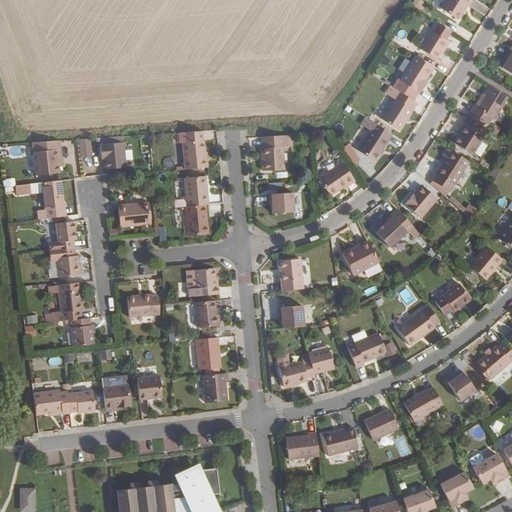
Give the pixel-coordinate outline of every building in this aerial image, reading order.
[(420,0),(412,0),(410,4),(417,8),(422,1),(420,0)] [(444,0),(440,8),(458,20),(470,0),(444,0)] [(440,52),(442,49),(443,50),(448,42),(430,30),(418,48),(436,59),(440,52)] [(506,59),(501,68),(511,74),(511,46),(505,58),(506,59)] [(399,80),(419,93),(425,84),(423,83),(426,79),(434,67),(415,55),(399,80)] [(381,119),(398,130),(416,103),(389,85),(386,89),(392,94),(391,96),(394,98),(381,119)] [(469,112),(485,123),(487,124),(491,118),(493,119),(507,97),(490,86),(484,94),(476,107),(474,106),(469,112)] [(474,106),(476,107),(484,94),(482,93),(474,106)] [(469,112),(467,116),(470,117),(483,126),(485,123),(469,112)] [(357,151),(374,161),(391,134),(365,117),(361,123),(370,130),(357,151)] [(465,125),(481,136),(486,128),(483,126),(470,117),(465,125)] [(453,143),(472,155),(483,137),(481,136),(465,125),(462,124),(457,132),(459,133),(453,143)] [(493,126),(490,131),(496,134),(499,130),(493,126)] [(182,142),(184,169),(207,167),(205,151),(204,151),(202,131),(178,132),(179,142),(182,142)] [(260,148),(262,171),(284,169),(282,147),(286,146),(285,135),(261,137),(262,148),(260,148)] [(103,159),(103,169),(126,167),(123,142),(122,142),(122,136),(100,138),(101,144),(99,144),(100,155),(102,154),(103,159)] [(78,139),(80,156),(92,156),(89,138),(78,139)] [(31,143),(35,175),(59,172),(58,165),(57,162),(61,161),(59,140),(31,143)] [(431,180),(449,192),(468,162),(447,148),(442,156),(445,158),(431,180)] [(329,196),(353,180),(342,162),(318,179),(329,196)] [(495,178),(500,169),(495,165),(490,174),(495,178)] [(184,178),(186,206),(206,204),(207,204),(205,176),(184,178)] [(37,210),(38,219),(61,217),(60,209),(64,208),(60,180),(15,186),(16,195),(42,192),(44,209),(37,210)] [(404,204),(421,218),(438,198),(421,184),(404,204)] [(271,203),(271,213),(293,211),(292,192),(268,194),(268,203),(271,203)] [(151,224),(149,202),(117,205),(119,227),(151,224)] [(470,215),(476,209),(470,203),(464,210),(470,215)] [(184,207),(187,236),(208,234),(206,204),(186,206),(184,207)] [(375,232),(388,247),(405,232),(407,233),(408,232),(413,238),(419,233),(397,209),(390,215),(392,217),(375,232)] [(464,223),(468,218),(462,213),(458,218),(464,223)] [(511,248),(511,218),(497,238),(511,248)] [(47,242),(48,251),(50,250),(73,248),(72,240),(76,239),(73,221),(54,223),(57,241),(47,242)] [(108,229),(109,238),(117,237),(116,228),(108,229)] [(341,253),(352,275),(378,262),(367,241),(341,253)] [(485,280),(502,259),(484,245),(467,265),(485,280)] [(56,258),(58,277),(80,275),(77,255),(73,255),(73,248),(50,250),(51,259),(56,258)] [(278,260),(281,291),(303,289),(300,258),(278,260)] [(188,289),(189,297),(218,294),(217,286),(216,287),(215,279),(214,268),(193,270),(195,288),(188,289)] [(57,287),(58,291),(80,289),(79,282),(57,285),(57,287)] [(461,305),(459,303),(468,296),(458,283),(434,301),(444,315),(451,309),(453,311),(461,305)] [(365,288),(366,293),(377,290),(376,285),(365,288)] [(407,287),(399,293),(408,304),(415,299),(407,287)] [(70,320),(82,318),(81,310),(82,310),(80,289),(58,291),(58,292),(60,311),(50,313),(52,322),(70,320)] [(126,297),(128,317),(159,314),(157,295),(149,296),(149,295),(126,297)] [(461,305),(470,299),(468,296),(459,303),(461,305)] [(384,303),(381,297),(375,301),(378,306),(384,303)] [(194,302),(196,327),(219,325),(218,313),(216,314),(215,300),(194,302)] [(280,315),(282,328),(300,326),(304,326),(302,305),(277,308),(278,316),(280,315)] [(434,327),(421,309),(396,328),(409,345),(434,327)] [(27,324),(38,323),(37,314),(26,316),(27,324)] [(70,320),(73,346),(93,344),(92,333),(91,325),(89,325),(89,318),(82,318),(70,320)] [(25,326),(26,336),(37,335),(35,325),(25,326)] [(346,346),(355,368),(363,365),(362,362),(385,353),(387,356),(395,352),(390,341),(388,343),(383,345),(379,336),(377,332),(346,346)] [(379,336),(383,345),(388,343),(384,334),(379,336)] [(195,339),(198,369),(204,369),(218,367),(220,367),(218,337),(195,339)] [(475,363),(490,379),(494,384),(497,384),(504,378),(504,375),(500,370),(511,360),(511,353),(502,341),(496,346),(495,345),(475,363)] [(307,353),(312,374),(333,368),(328,347),(307,353)] [(112,349),(99,349),(99,360),(112,360),(112,349)] [(278,368),(283,387),(307,381),(306,378),(313,376),(312,374),(307,353),(300,355),(302,362),(288,365),(287,359),(285,357),(277,360),(279,368),(278,368)] [(447,383),(460,401),(475,390),(461,370),(454,375),(455,377),(447,383)] [(202,375),(204,403),(226,400),(225,382),(227,382),(226,373),(219,374),(205,375),(202,375)] [(136,378),(138,400),(161,397),(159,375),(136,378)] [(102,387),(104,410),(130,406),(128,384),(102,387)] [(402,402),(413,421),(442,404),(432,387),(426,391),(425,389),(402,402)] [(32,393),(35,415),(49,413),(61,411),(61,414),(69,413),(69,412),(67,393),(67,391),(63,391),(59,392),(59,389),(32,393)] [(67,393),(69,412),(77,411),(83,411),(83,412),(94,411),(92,390),(70,393),(67,393)] [(363,420),(372,440),(398,428),(389,408),(363,420)] [(357,448),(352,427),(322,434),(327,456),(357,448)] [(285,438),(288,460),(318,456),(315,432),(307,433),(307,435),(285,438)] [(403,436),(394,440),(402,457),(412,453),(403,436)] [(511,443),(502,449),(511,466),(511,443)] [(468,461),(472,467),(484,460),(481,454),(477,453),(469,458),(468,461)] [(472,467),(481,483),(489,478),(492,482),(495,480),(497,483),(509,476),(496,453),(484,460),(472,467)] [(129,489),(116,490),(118,511),(215,511),(218,511),(211,494),(220,494),(217,468),(180,473),(183,479),(178,482),(178,483),(157,485),(156,480),(147,481),(147,487),(139,487),(138,482),(129,483),(129,489)] [(464,492),(472,488),(464,471),(439,484),(451,507),(464,501),(462,498),(466,496),(464,492)] [(34,489),(23,489),(23,511),(33,511),(35,511),(34,489)] [(426,511),(426,510),(434,507),(428,489),(402,499),(406,511),(426,511)] [(369,509),(369,511),(398,511),(395,502),(369,509)]
